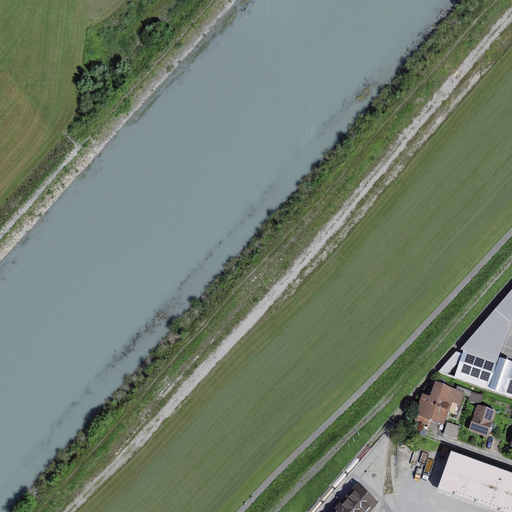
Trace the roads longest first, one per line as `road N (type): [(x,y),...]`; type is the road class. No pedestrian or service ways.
road 1 (track): [(70,511),(249,322),(511,16)]
road 2 (track): [(244,511),(511,234)]
